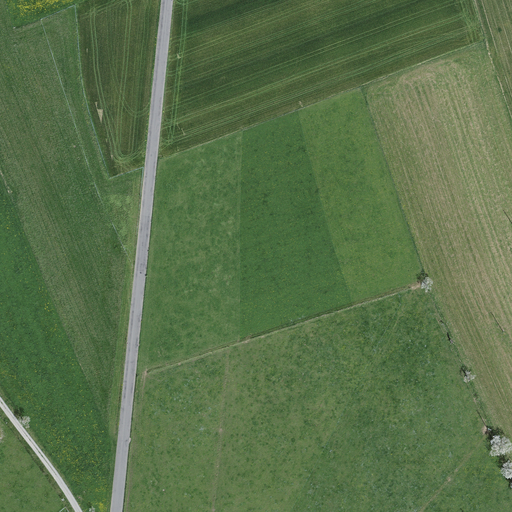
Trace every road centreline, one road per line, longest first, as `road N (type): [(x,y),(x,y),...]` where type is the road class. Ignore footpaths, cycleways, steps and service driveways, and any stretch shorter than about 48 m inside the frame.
road 1 (tertiary): [(117,511),(167,0)]
road 2 (track): [(0,399),(80,511)]
